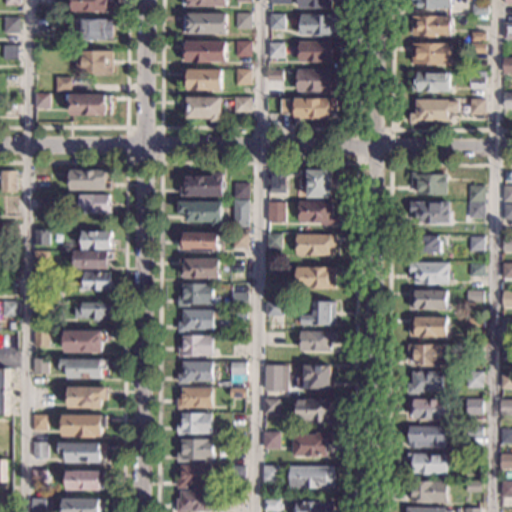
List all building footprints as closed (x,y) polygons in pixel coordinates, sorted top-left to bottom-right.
[(114,0),(114,3),(109,3),(109,11),(72,11),(72,0),(114,0)] [(330,0),(330,9),(297,9),(297,0),(330,0)] [(451,0),(451,9),(437,9),(437,11),(426,10),(426,8),(418,8),(418,5),(412,5),(412,0),(451,0)] [(488,15),(472,15),(472,5),(488,6),(488,15)] [(251,30),(235,30),(235,13),(252,14),(251,30)] [(228,34),(183,34),(183,14),(228,14),(228,34)] [(284,30),(269,29),(269,15),(284,15),(284,30)] [(337,26),(331,26),(331,36),(300,36),(300,15),(337,15),(337,26)] [(451,36),(437,36),(437,38),(426,38),(426,36),(412,36),(412,17),(451,17),(451,36)] [(20,19),(19,34),(4,34),(4,18),(20,19)] [(113,40),(73,40),(74,19),(113,19),(113,40)] [(511,40),(502,40),(503,22),(511,22),(511,40)] [(486,42),(471,42),(471,32),(486,33),(486,42)] [(227,62),(212,62),(212,64),(181,63),(181,41),(227,42),(227,62)] [(251,58),(235,58),(235,41),(251,42),(251,58)] [(337,52),(331,51),(331,63),(298,62),(298,42),(337,43),(337,52)] [(283,59),(268,59),(268,43),(282,43),(284,43),(283,59)] [(452,65),(412,65),(412,44),(452,44),(452,65)] [(486,54),(471,54),(471,44),(486,44),(486,54)] [(18,60),(4,60),(4,46),(18,46),(18,60)] [(113,74),(76,74),(77,52),(114,52),(113,74)] [(511,74),(503,74),(503,58),(511,58),(511,74)] [(222,90),(182,90),(182,69),(220,70),(222,70),(222,90)] [(251,85),(235,85),(235,69),(252,70),(251,85)] [(283,81),(266,81),(266,71),(267,71),(283,71),(283,81)] [(336,93),(296,92),(297,71),(337,71),(336,93)] [(486,89),(470,89),(470,72),(486,72),(486,89)] [(450,93),(410,92),(411,73),(450,74),(450,93)] [(71,92),(54,92),(55,77),(71,78),(71,92)] [(50,110),(34,109),(34,93),(48,93),(50,93),(50,110)] [(511,109),(503,109),(503,93),(511,93),(511,109)] [(112,117),(71,116),(71,96),(113,96),(112,117)] [(222,123),(212,122),(212,119),(187,119),(187,109),(180,109),(181,97),(222,98),(222,123)] [(251,113),(234,113),(234,98),(251,98),(251,113)] [(336,110),(330,110),(330,119),(294,119),(294,114),(280,114),(281,100),(336,100),(336,110)] [(448,102),(458,102),(458,112),(447,112),(447,122),(427,121),(427,124),(410,124),(410,114),(415,114),(416,100),(448,101),(448,102)] [(485,115),(469,115),(470,100),(485,100),(485,115)] [(18,103),(18,117),(4,117),(4,102),(18,103)] [(285,194),(266,193),(267,170),(286,171),(285,194)] [(331,173),(332,173),(332,182),(331,182),(331,187),(332,187),(331,197),(330,199),(306,199),(306,188),(299,188),(300,170),(331,170),(331,173)] [(108,181),(113,181),(113,192),(69,191),(69,171),(108,172),(108,181)] [(16,192),(1,192),(1,172),(16,172),(16,192)] [(50,193),(34,193),(34,173),(51,173),(50,193)] [(422,175),(447,175),(447,196),(415,195),(415,186),(411,186),(411,173),(422,173),(422,175)] [(224,197),(179,197),(180,186),(185,186),(185,177),(214,177),(214,174),(224,174),(224,197)] [(249,199),(234,199),(234,183),(249,184),(249,199)] [(485,202),(469,202),(469,186),(485,187),(485,202)] [(511,203),(503,203),(503,187),(511,187),(511,203)] [(111,202),(113,202),(113,212),(110,212),(110,214),(80,214),(80,195),(111,195),(111,202)] [(248,227),(233,227),(233,201),(249,201),(248,227)] [(268,222),(285,222),(285,201),(268,201),(268,222)] [(223,226),(213,226),(213,223),(186,222),(186,214),(179,214),(179,202),(223,203),(223,226)] [(332,217),(336,217),(336,226),(321,225),(321,223),(299,223),(299,202),(332,202),(332,217)] [(450,212),(453,212),(452,221),(450,221),(450,224),(415,224),(415,214),(410,214),(410,203),(450,203),(450,212)] [(484,219),(469,218),(469,203),(484,203),(484,219)] [(511,220),(502,220),(503,205),(511,205),(511,220)] [(18,238),(1,238),(1,222),(18,222),(18,238)] [(50,245),(34,245),(34,231),(50,231),(50,245)] [(113,250),(82,249),(82,244),(78,244),(78,237),(82,237),(82,231),(113,231),(113,250)] [(219,250),(214,250),(214,253),(193,252),(193,251),(180,250),(180,233),(219,234),(219,250)] [(248,249),(233,249),(233,234),(248,234),(248,249)] [(282,235),(282,249),(266,249),(266,234),(282,235)] [(336,255),(297,255),(297,235),(336,236),(336,255)] [(439,242),(441,242),(441,254),(413,254),(413,248),(416,248),(416,236),(439,237),(439,242)] [(484,251),(469,251),(469,238),(484,238),(484,251)] [(511,253),(502,253),(502,238),(511,238),(511,253)] [(49,268),(34,268),(35,251),(49,251),(49,268)] [(115,261),(109,261),(109,270),(73,270),(73,251),(115,252),(115,261)] [(219,279),(184,279),(185,268),(180,268),(180,259),(219,260),(219,279)] [(247,280),(231,280),(231,259),(247,259),(247,280)] [(449,275),(452,275),(452,281),(449,281),(449,284),(414,284),(414,274),(409,274),(409,263),(449,263),(449,275)] [(484,277),(469,277),(469,264),(484,265),(484,277)] [(511,279),(501,279),(501,264),(511,264),(511,279)] [(335,289),(296,288),(296,267),(298,267),(335,268),(335,289)] [(52,272),(52,282),(33,282),(34,272),(52,272)] [(111,281),(114,281),(114,291),(81,291),(81,284),(84,284),(84,273),(111,273),(111,281)] [(214,305),(189,304),(189,307),(177,307),(178,296),(182,297),(183,284),(214,285),(214,305)] [(447,309),(410,309),(410,291),(445,291),(447,291),(447,309)] [(483,302),(466,302),(466,291),(483,291),(483,302)] [(511,308),(502,308),(502,292),(511,292),(511,308)] [(248,309),(231,309),(231,293),(248,294),(248,309)] [(18,317),(3,317),(3,302),(18,302),(18,317)] [(112,319),(101,319),(98,322),(94,322),(92,319),(75,319),(75,302),(112,302),(112,319)] [(281,317),(266,317),(266,302),(281,302),(281,317)] [(335,326),(302,325),(302,316),(313,316),(313,303),(336,303),(335,326)] [(213,331),(189,330),(189,333),(177,333),(178,323),(182,323),(182,310),(213,310),(213,331)] [(247,321),(231,321),(231,311),(247,312),(247,321)] [(447,337),(410,337),(410,318),(444,319),(447,319),(447,337)] [(484,328),(468,328),(468,318),(484,318),(484,328)] [(511,318),(511,329),(501,329),(501,318),(511,318)] [(109,344),(102,344),(102,353),(64,353),(64,330),(109,331),(109,344)] [(49,347),(33,347),(33,331),(50,331),(49,347)] [(335,343),(331,343),(331,352),(301,351),(301,332),(335,332),(335,343)] [(212,356),(189,356),(189,358),(178,358),(178,346),(182,346),(182,336),(212,337),(212,356)] [(447,366),(414,366),(414,355),(408,355),(408,345),(447,346),(447,366)] [(482,360),(467,360),(467,346),(482,346),(482,360)] [(511,355),(500,355),(500,346),(511,346),(511,355)] [(48,375),(33,375),(33,359),(49,359),(48,375)] [(109,371),(102,370),(102,379),(66,379),(66,370),(60,370),(60,359),(109,360),(109,371)] [(212,382),(189,382),(189,385),(177,385),(177,374),(182,374),(182,362),(213,362),(212,382)] [(246,375),(229,376),(229,363),(246,363),(246,375)] [(330,381),(333,381),(333,390),(298,389),(298,379),(304,379),(304,365),(331,365),(330,381)] [(284,367),(284,392),(265,392),(266,366),(284,367)] [(8,416),(0,416),(0,460),(6,460),(6,482),(0,482),(0,367),(8,368),(8,416)] [(442,393),(419,392),(419,395),(407,395),(407,384),(412,384),(412,372),(443,372),(442,393)] [(483,373),(483,388),(466,388),(467,372),(483,373)] [(511,389),(500,389),(500,374),(511,374),(511,389)] [(47,407),(32,407),(32,387),(40,387),(48,387),(47,407)] [(108,402),(102,401),(102,409),(68,409),(68,387),(108,388),(108,402)] [(212,388),(212,409),(184,408),(184,410),(177,410),(177,397),(181,397),(181,388),(212,388)] [(246,398),(230,398),(230,388),(246,388),(246,398)] [(331,402),(333,405),(333,410),(331,412),(331,414),(335,414),(335,421),(332,421),(332,423),(309,423),(309,421),(299,421),(299,399),(331,400),(331,402)] [(482,416),(465,416),(465,399),(483,399),(482,416)] [(279,415),(264,415),(264,400),(279,400),(279,415)] [(448,420),(413,419),(413,407),(409,407),(409,400),(448,401),(448,420)] [(511,415),(499,415),(500,400),(511,400),(511,415)] [(212,434),(184,434),(184,435),(177,435),(177,423),(181,423),(181,414),(212,414),(212,434)] [(47,416),(49,416),(49,423),(46,423),(46,431),(32,431),(32,415),(47,415),(47,416)] [(106,429),(102,429),(102,437),(96,437),(96,439),(74,438),(74,437),(62,437),(63,415),(106,416),(106,429)] [(444,448),(409,448),(409,427),(444,428),(444,448)] [(483,438),(467,437),(467,427),(483,427),(483,438)] [(511,443),(500,443),(500,429),(511,429),(511,443)] [(280,450),(263,449),(263,432),(280,432),(280,450)] [(333,444),(328,444),(327,457),(293,457),(293,435),(315,435),(315,433),(333,433),(333,444)] [(209,440),(213,440),(213,460),(190,460),(190,463),(177,463),(177,454),(181,454),(181,439),(209,439),(209,440)] [(245,451),(230,451),(230,441),(245,441),(245,451)] [(47,459),(32,459),(32,443),(47,443),(47,459)] [(106,454),(100,454),(100,463),(65,463),(65,455),(58,455),(58,443),(106,443),(106,454)] [(447,458),(454,458),(454,467),(448,466),(448,474),(408,474),(408,454),(447,455),(447,458)] [(511,469),(499,469),(499,454),(511,454),(511,469)] [(482,465),(467,465),(467,456),(482,456),(482,465)] [(211,486),(187,486),(187,489),(177,489),(177,479),(180,479),(180,465),(212,465),(211,486)] [(279,483),(263,483),(263,466),(279,466),(279,483)] [(245,483),(230,483),(230,467),(245,467),(245,483)] [(335,479),(333,479),(333,489),(290,488),(291,467),(335,467),(335,479)] [(46,485),(31,485),(31,470),(46,471),(46,485)] [(105,491),(65,491),(65,471),(105,471),(105,491)] [(482,493),(465,492),(465,481),(482,481),(482,493)] [(448,482),(447,504),(411,503),(412,482),(448,482)] [(511,498),(500,498),(500,482),(511,482),(511,498)] [(211,502),(215,502),(215,511),(212,511),(211,511),(176,511),(176,499),(180,499),(180,491),(211,491),(211,502)] [(245,504),(230,504),(230,492),(245,492),(245,504)] [(48,511),(30,511),(30,499),(49,500),(48,511)] [(104,509),(100,509),(100,511),(62,511),(63,499),(104,499),(104,509)] [(280,511),(264,511),(264,501),(280,501),(280,511)] [(333,511),(296,511),(296,501),(333,502),(333,511)]
